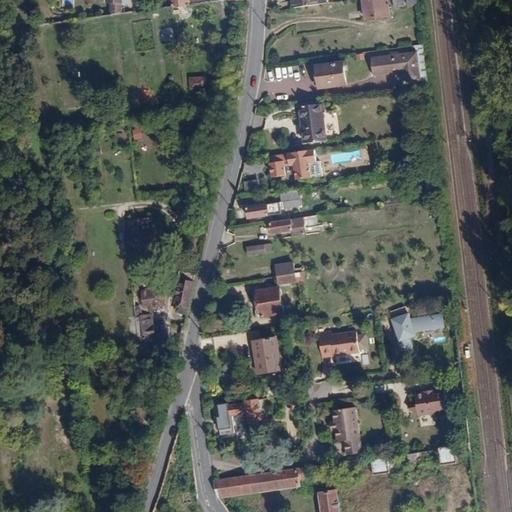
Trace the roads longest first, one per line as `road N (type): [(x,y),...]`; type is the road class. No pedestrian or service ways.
road 1 (tertiary): [(257,0),(246,109),(186,373)]
road 2 (track): [(511,346),(471,0)]
road 3 (unknown): [(206,471),(285,457),(291,414),(324,391)]
road 4 (tertiary): [(186,373),(143,511)]
road 5 (residential): [(222,511),(207,484),(186,373)]
